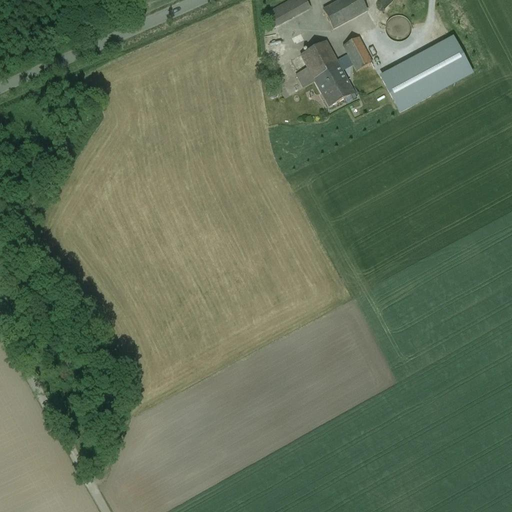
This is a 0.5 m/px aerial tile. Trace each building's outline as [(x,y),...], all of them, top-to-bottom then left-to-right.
[(279,0),(263,9),(266,15),(292,0),(279,0)] [(304,0),(292,0),(266,15),(274,28),(310,8),(304,0)] [(360,0),(344,0),(323,11),(333,30),(367,12),(360,0)] [(386,26),(385,29),(385,32),(386,34),(387,37),(389,39),(391,41),(393,42),(395,43),(398,43),(401,43),(403,42),(406,41),(408,39),(409,37),(411,35),(411,33),(412,30),(411,27),(410,25),(409,22),(407,20),(405,19),(403,18),(400,17),(398,17),(395,17),(393,18),(390,20),(388,22),(387,24),(386,26)] [(373,31),(358,39),(372,64),(378,76),(392,68),(373,31)] [(379,78),(399,115),(473,75),(453,38),(379,78)] [(358,39),(343,47),(357,73),(372,64),(358,39)] [(325,43),(301,56),(310,73),(301,78),(305,86),(314,81),(339,68),(325,43)] [(339,68),(314,81),(329,108),(354,95),(339,68)] [(275,78),(265,79),(266,88),(276,86),(275,78)]
